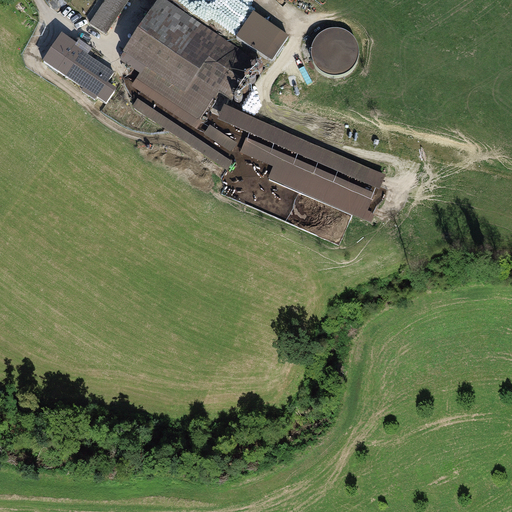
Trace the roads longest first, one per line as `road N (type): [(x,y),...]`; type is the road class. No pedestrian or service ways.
road 1 (track): [(37,0),(58,25),(109,48),(141,0)]
road 2 (track): [(258,97),(299,21),(265,0)]
